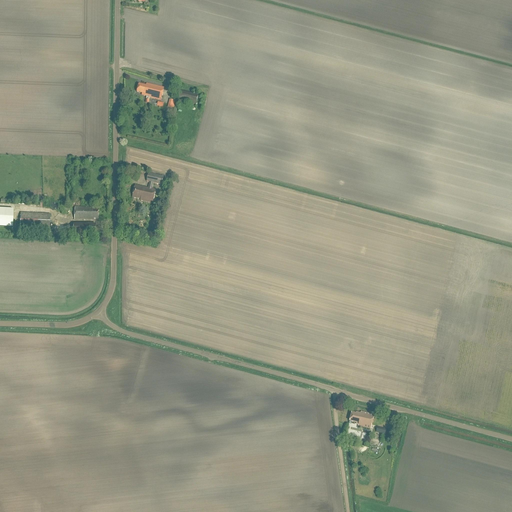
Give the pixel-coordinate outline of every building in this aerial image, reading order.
[(145,103),(148,104),(149,100),(149,98),(161,101),(164,89),(147,84),(146,86),(139,85),(137,93),(144,94),(143,96),(147,97),(145,103)] [(198,96),(181,92),(178,103),(195,107),(198,96)] [(141,201),(153,204),(156,190),(152,189),(153,183),(162,185),(164,178),(148,174),(147,182),(150,183),(148,188),(135,185),(132,198),(141,200),(141,201)] [(75,208),(75,220),(98,220),(98,209),(93,209),(93,208),(87,208),(75,208)] [(0,209),(0,227),(12,228),(13,210),(0,209)] [(50,214),(20,213),(19,228),(49,230),(50,214)] [(74,224),(74,238),(96,238),(96,225),(74,224)] [(356,425),(358,426),(371,430),(374,415),(361,412),(361,414),(357,413),(356,414),(352,413),(349,422),(357,424),(356,425)]
